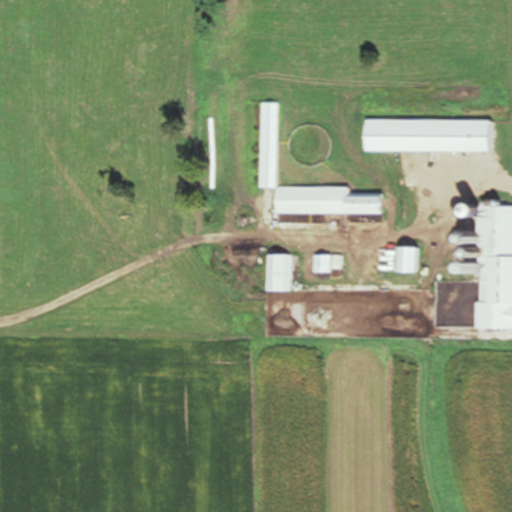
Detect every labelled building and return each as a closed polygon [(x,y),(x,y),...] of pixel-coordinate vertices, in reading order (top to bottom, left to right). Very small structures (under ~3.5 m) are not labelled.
[(281,214),(394,213),(394,194),(355,194),(355,187),(284,187),(284,103),(265,103),(266,189),(281,189),(281,214)] [(499,120),(371,120),(371,152),(499,152),(499,120)] [(484,329),(511,329),(511,206),(486,206),(486,232),(471,232),(471,274),(485,274),(484,329)] [(424,273),(424,247),(402,247),(402,273),(424,273)] [(268,291),(294,291),(294,254),(268,254),(268,291)]
